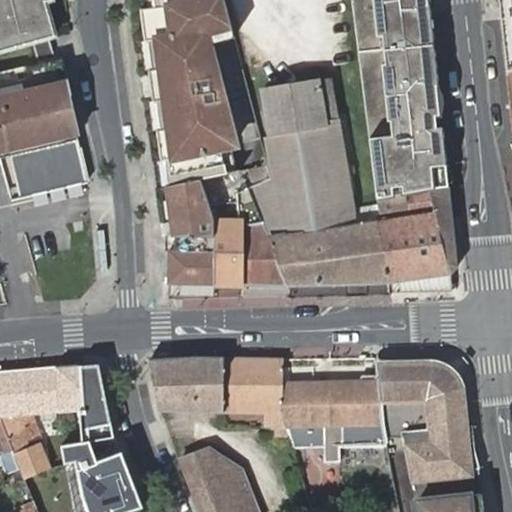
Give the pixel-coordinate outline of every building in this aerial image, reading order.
[(39,63),(55,60),(50,41),(56,39),(48,8),(45,0),(0,0),(0,54),(34,45),(39,63)] [(234,27),(227,0),(156,0),(157,9),(144,10),(148,42),(152,42),(156,71),(152,72),(156,102),(160,102),(164,131),(160,132),(168,187),(201,181),(201,180),(227,174),(222,148),(235,146),(208,33),(234,27)] [(445,161),(437,101),(428,0),(352,0),(360,57),(360,59),(378,193),(379,197),(406,192),(427,188),(447,184),(445,161)] [(511,0),(499,0),(511,121),(511,0)] [(72,94),(64,58),(55,60),(0,74),(0,152),(5,152),(20,198),(86,181),(76,135),(82,134),(72,94)] [(244,222),(244,285),(270,286),(390,282),(380,206),(357,210),(342,124),(328,126),(319,81),(263,91),(271,136),(269,135),(276,173),(249,186),(263,220),(244,222)] [(168,187),(165,187),(167,202),(171,202),(173,220),(169,221),(171,237),(174,237),(174,251),(169,250),(169,284),(212,284),(213,227),(213,224),(201,181),(168,187)] [(379,197),(380,206),(390,282),(448,275),(458,273),(448,200),(447,184),(427,188),(406,192),(379,197)] [(212,284),(244,285),(244,222),(263,220),(249,186),(238,191),(238,221),(213,219),(213,224),(213,227),(212,284)] [(107,231),(99,231),(101,269),(109,269),(107,231)] [(390,282),(392,294),(452,293),(448,275),(390,282)] [(244,285),(244,295),(392,294),(390,282),(270,286),(244,285)] [(172,297),(213,297),(213,288),(172,288),(172,297)] [(150,361),(160,409),(221,411),(222,426),(276,429),(277,435),(289,435),(283,418),(283,383),(284,359),(195,358),(150,361)] [(452,367),(436,361),(437,366),(443,369),(450,374),(455,381),(457,386),(461,401),(463,420),(468,420),(464,385),(461,377),(456,371),(452,367)] [(375,367),(378,381),(388,434),(405,432),(414,474),(456,468),(448,423),(437,366),(433,364),(375,367)] [(68,365),(0,372),(0,411),(16,450),(18,456),(21,455),(32,451),(19,416),(82,410),(80,365),(68,365)] [(101,365),(80,365),(82,410),(83,440),(64,443),(65,464),(75,462),(79,470),(89,511),(129,511),(145,507),(123,451),(97,460),(92,440),(115,437),(101,365)] [(443,369),(437,366),(448,423),(456,468),(478,464),(475,452),(472,419),(468,420),(463,420),(461,401),(457,386),(455,381),(450,374),(443,369)] [(283,418),(289,435),(291,443),(293,450),(327,447),(328,460),(343,459),(341,446),(389,442),(388,434),(378,381),(375,381),(373,375),(363,375),(363,382),(283,383),(283,418)] [(16,450),(0,411),(0,451),(2,451),(4,455),(16,450)] [(32,451),(21,455),(29,477),(50,468),(41,447),(32,451)] [(199,511),(259,511),(243,470),(219,478),(205,484),(200,470),(194,456),(179,460),(199,511)] [(219,478),(243,470),(194,456),(200,470),(205,484),(219,478)] [(456,468),(414,474),(419,511),(484,511),(478,464),(456,468)] [(40,511),(36,503),(23,509),(24,511),(40,511)]
